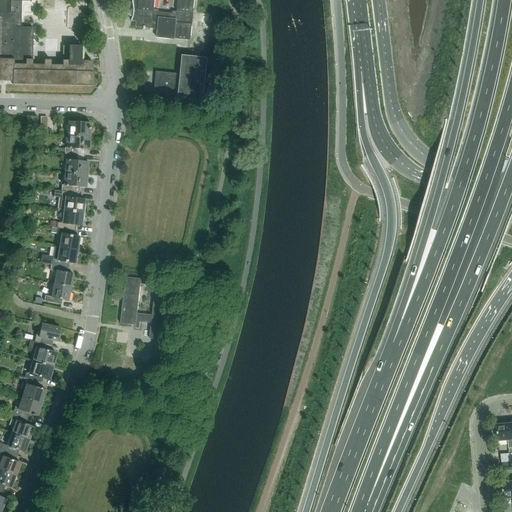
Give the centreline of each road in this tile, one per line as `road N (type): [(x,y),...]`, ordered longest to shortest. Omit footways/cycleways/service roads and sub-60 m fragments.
road 1 (trunk): [(367,69),(366,137),(393,222),(305,511)]
road 2 (trunk): [(362,510),(511,98)]
road 3 (residential): [(21,511),(92,322),(115,106)]
road 4 (trunk): [(362,510),(511,174)]
road 5 (trunk): [(503,0),(484,99),(401,341)]
road 6 (trunk): [(479,0),(401,341)]
road 7 (secondary): [(511,189),(458,171),(404,136),(388,85),(378,0)]
road 8 (trunk): [(397,511),(458,371),(511,280)]
road 9 (secondary): [(367,69),(374,125),(390,158),(511,210)]
road 10 (trunk): [(401,341),(334,511)]
road 11 (residential): [(486,511),(478,423),(493,405),(511,403)]
